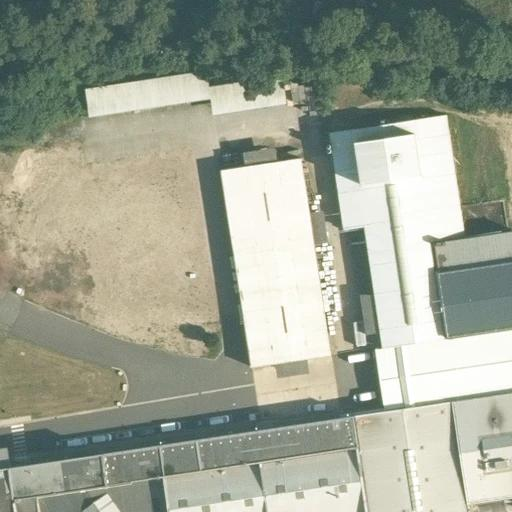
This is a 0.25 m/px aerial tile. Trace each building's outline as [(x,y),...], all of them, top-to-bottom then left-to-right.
[(86,93),(90,118),(211,100),(209,88),(207,74),(86,93)] [(283,76),(209,88),(211,100),(214,117),(288,106),(283,76)] [(385,349),(451,339),(436,243),(465,238),(447,115),(340,131),(355,231),(361,230),(379,350),(385,349)] [(7,150),(11,174),(86,162),(82,137),(7,150)] [(165,205),(204,199),(195,144),(156,150),(165,205)] [(99,245),(169,233),(165,205),(156,150),(86,162),(93,210),(99,245)] [(224,176),(250,328),(311,318),(314,336),(253,345),(257,368),(338,356),(309,161),(224,176)] [(18,222),(93,210),(86,162),(11,174),(18,222)] [(165,205),(169,233),(175,265),(179,293),(218,287),(204,199),(165,205)] [(511,231),(503,233),(511,296),(511,231)] [(104,277),(175,265),(169,233),(99,245),(104,277)] [(436,243),(451,339),(511,329),(511,296),(503,233),(465,238),(436,243)] [(108,305),(179,293),(175,265),(104,277),(108,305)] [(179,293),(184,325),(223,318),(218,287),(179,293)] [(184,325),(179,293),(108,305),(113,337),(184,325)] [(250,328),(253,345),(314,336),(311,318),(250,328)] [(511,329),(451,339),(385,349),(394,411),(511,392),(511,329)] [(511,393),(0,470),(0,511),(469,511),(468,506),(511,499),(511,393)]
